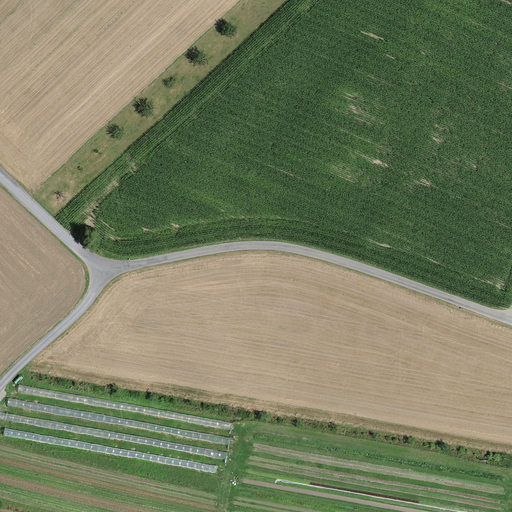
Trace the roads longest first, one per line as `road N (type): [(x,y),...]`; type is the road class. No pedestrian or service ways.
road 1 (unclassified): [(511,320),(295,248),(227,246),(103,271)]
road 2 (unclassified): [(0,388),(90,298),(103,271)]
road 3 (unclassified): [(103,271),(0,176)]
